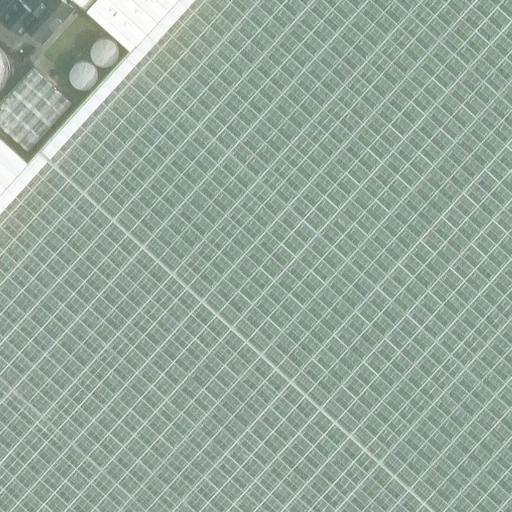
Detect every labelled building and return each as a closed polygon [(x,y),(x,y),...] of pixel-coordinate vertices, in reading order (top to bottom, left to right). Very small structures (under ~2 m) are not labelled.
[(43,40),(72,7),(64,0),(41,0),(32,11),(19,0),(12,0),(7,7),(0,14),(16,29),(21,33),(27,26),(43,40)] [(130,48),(39,149),(437,511),(511,511),(511,0),(75,0),(85,8),(86,8),(130,48)] [(10,72),(10,71),(9,64),(7,58),(4,53),(0,48),(0,93),(1,93),(5,88),(8,83),(10,77),(10,72)] [(33,66),(0,102),(0,124),(28,150),(72,102),(33,66)] [(0,511),(437,511),(39,149),(29,160),(0,133),(0,511)]
